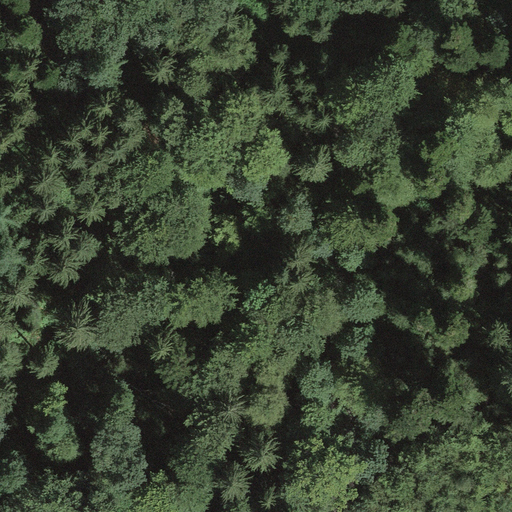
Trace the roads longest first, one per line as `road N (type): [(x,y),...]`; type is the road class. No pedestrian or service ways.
road 1 (track): [(351,511),(367,370),(345,0)]
road 2 (track): [(367,370),(218,511)]
